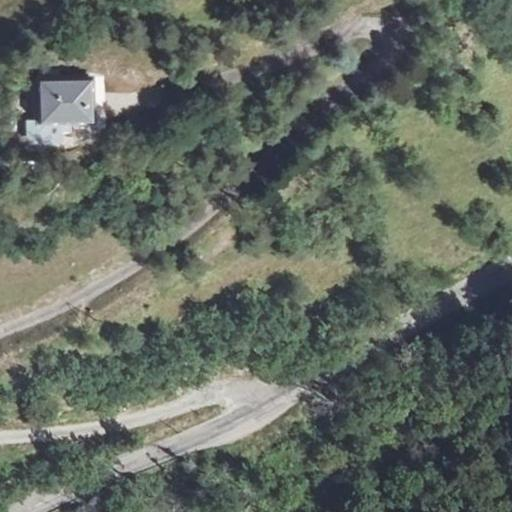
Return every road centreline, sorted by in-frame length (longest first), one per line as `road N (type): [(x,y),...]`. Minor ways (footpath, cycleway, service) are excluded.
road 1 (tertiary): [(263,403),(511,272)]
road 2 (residential): [(263,403),(239,385),(96,429),(0,439)]
road 3 (tertiary): [(28,511),(263,403)]
